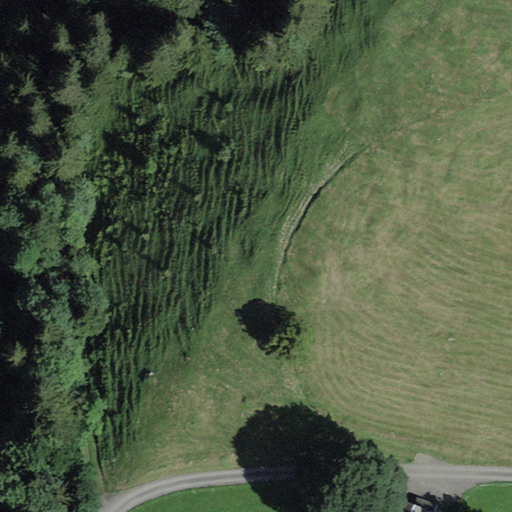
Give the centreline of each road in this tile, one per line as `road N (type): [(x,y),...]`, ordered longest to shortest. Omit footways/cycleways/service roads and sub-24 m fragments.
road 1 (track): [(92,511),(62,275),(41,0)]
road 2 (track): [(511,476),(184,479),(113,511)]
